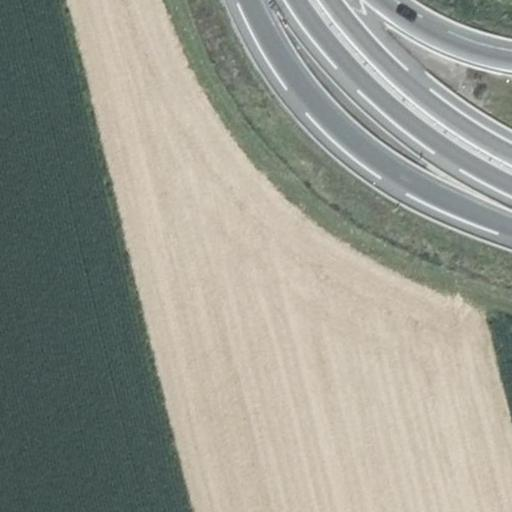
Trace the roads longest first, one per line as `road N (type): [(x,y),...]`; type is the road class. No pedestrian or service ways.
road 1 (track): [(511,302),(405,267),(322,217),(229,108),(177,0)]
road 2 (trunk): [(251,0),(310,99),(363,153),(406,182),(511,229)]
road 3 (trunk): [(298,0),(404,119),(511,187)]
road 4 (trunk): [(511,156),(413,90),(331,0)]
road 5 (trunk): [(511,61),(428,35),(379,0)]
